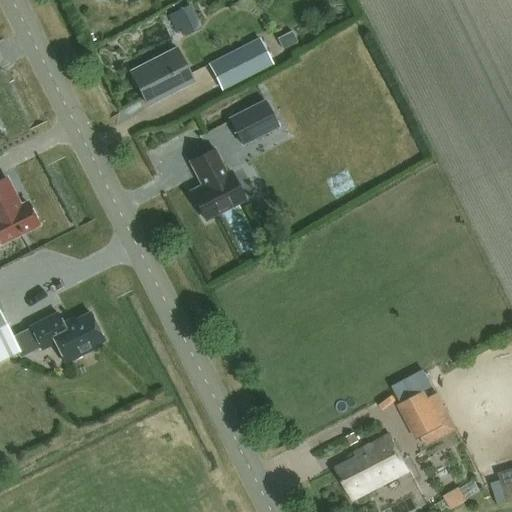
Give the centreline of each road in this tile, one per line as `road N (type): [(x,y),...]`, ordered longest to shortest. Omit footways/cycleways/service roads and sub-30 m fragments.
road 1 (unclassified): [(274,511),(15,0)]
road 2 (unknown): [(133,233),(0,289)]
